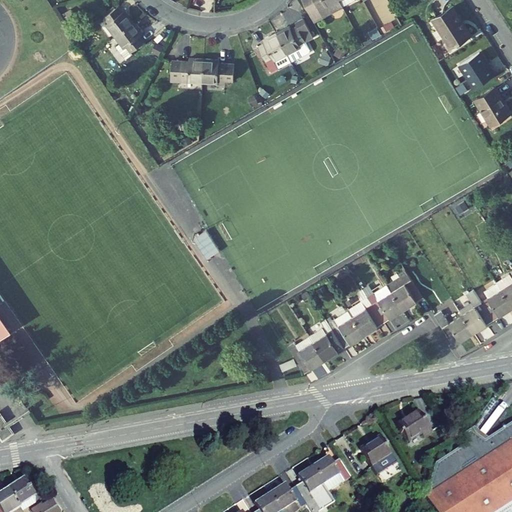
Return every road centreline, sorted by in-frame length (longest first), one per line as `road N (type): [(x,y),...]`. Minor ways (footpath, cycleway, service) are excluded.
road 1 (residential): [(320,398),(38,449)]
road 2 (residential): [(511,364),(320,398)]
road 3 (residential): [(175,511),(307,429),(320,398)]
road 4 (residential): [(150,0),(205,25),(238,21),(274,0)]
